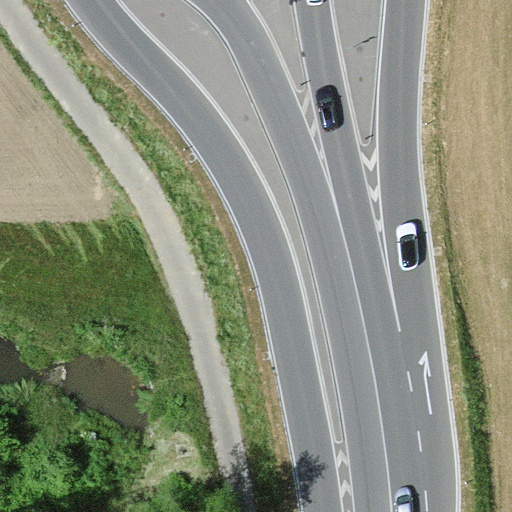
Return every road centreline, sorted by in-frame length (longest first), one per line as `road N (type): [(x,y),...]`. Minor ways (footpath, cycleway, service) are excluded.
road 1 (secondary): [(89,0),(202,120),(258,220),(285,300),(320,511)]
road 2 (track): [(239,511),(232,447),(179,267),(129,165),(7,0)]
road 3 (secondary): [(273,0),(369,333),(397,511)]
road 4 (tertiary): [(434,511),(402,184),(406,0)]
